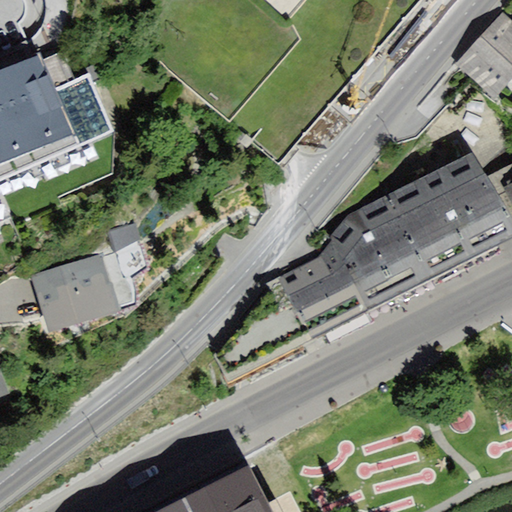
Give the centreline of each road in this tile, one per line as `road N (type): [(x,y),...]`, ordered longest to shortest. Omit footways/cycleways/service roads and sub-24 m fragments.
road 1 (tertiary): [(478,0),(191,330),(0,484)]
road 2 (secondary): [(73,511),(511,275)]
